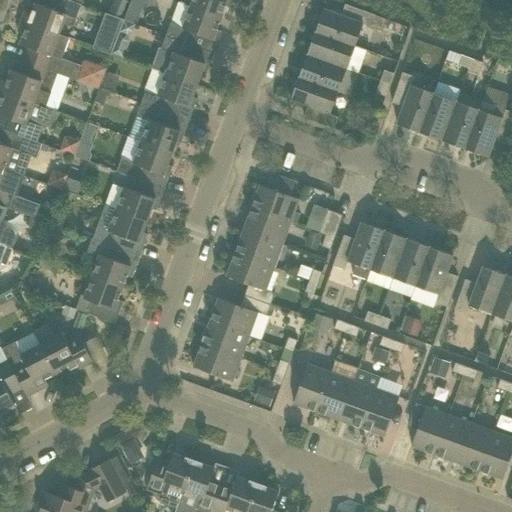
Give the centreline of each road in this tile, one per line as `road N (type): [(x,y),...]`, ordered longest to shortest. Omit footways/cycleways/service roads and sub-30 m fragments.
road 1 (residential): [(511,227),(487,220),(479,193),(460,175),(393,153),(362,167),(232,112)]
road 2 (residential): [(132,380),(232,112)]
road 3 (residential): [(332,473),(132,380)]
road 4 (residential): [(504,511),(392,472),(362,485),(332,473)]
road 5 (residential): [(0,463),(107,410),(132,380)]
